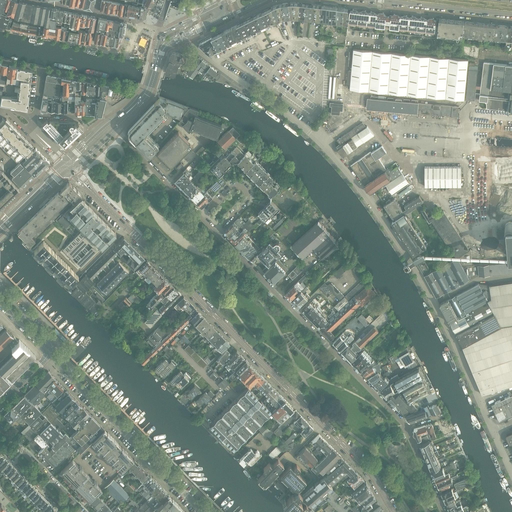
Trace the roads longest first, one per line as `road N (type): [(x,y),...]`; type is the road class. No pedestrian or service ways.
road 1 (unclassified): [(480,403),(408,258),(326,146),(212,63)]
road 2 (residential): [(404,425),(215,232)]
road 3 (unclassified): [(201,511),(46,357)]
road 4 (secondary): [(164,35),(140,96),(65,159)]
road 5 (residential): [(235,337),(126,227)]
road 6 (secondary): [(370,0),(511,14)]
road 7 (residential): [(126,55),(0,30)]
road 8 (residential): [(115,129),(200,218)]
road 9 (residential): [(321,423),(235,337)]
